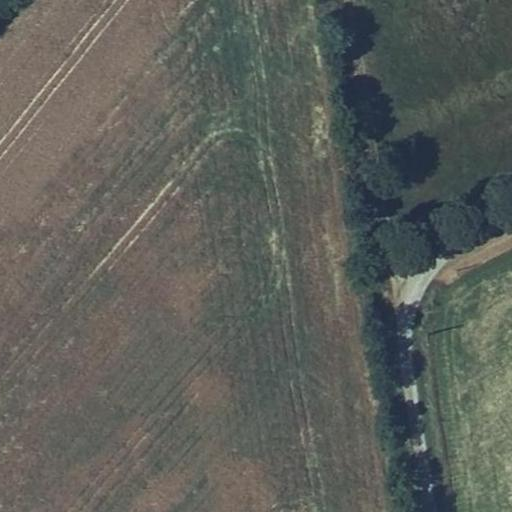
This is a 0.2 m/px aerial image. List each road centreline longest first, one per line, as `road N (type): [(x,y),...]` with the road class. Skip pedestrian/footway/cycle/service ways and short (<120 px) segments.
road 1 (unclassified): [(511,219),(476,233),(426,270),(410,300),(403,332),(427,511)]
road 2 (track): [(348,0),(390,270),(410,300)]
